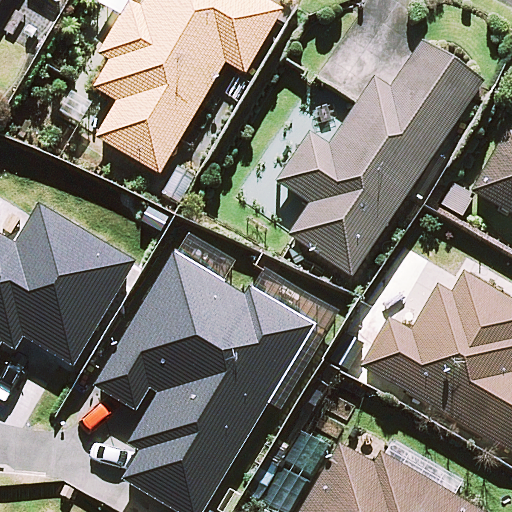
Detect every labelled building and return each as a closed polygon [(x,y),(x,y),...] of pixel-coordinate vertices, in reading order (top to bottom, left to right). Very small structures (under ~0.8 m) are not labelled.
[(281,15),(255,0),(147,0),(141,11),(131,5),(84,86),(118,106),(97,142),(160,178),(224,66),(245,78),(281,15)] [(481,88),(421,47),(390,93),(375,83),(329,151),(310,137),(277,185),(311,208),(290,238),(351,279),(481,88)] [(511,132),(508,130),(472,195),(511,217),(511,132)] [(0,342),(25,356),(53,303),(0,275),(0,342)] [(449,296),(439,290),(412,336),(388,322),(361,368),(511,457),(511,307),(460,277),(449,296)] [(367,466),(337,449),(300,511),(474,511),(374,453),(367,466)]
